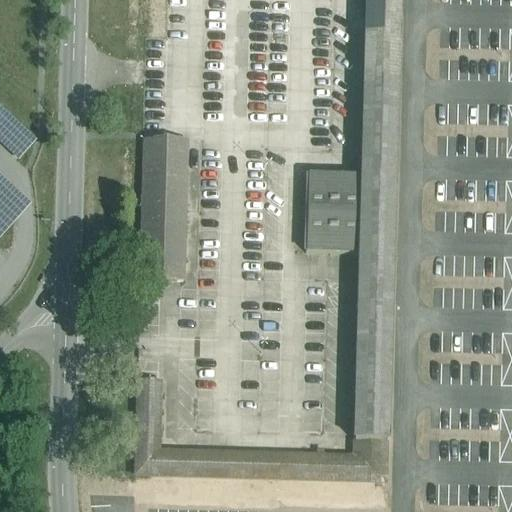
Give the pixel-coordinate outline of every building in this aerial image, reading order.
[(358,257),(353,459),(323,459),(323,453),(316,453),(316,459),(157,454),(159,384),(137,383),(134,478),(385,485),(398,0),(365,0),(360,179),(358,257)] [(0,146),(17,162),(35,143),(0,109),(0,146)] [(186,142),(144,141),(140,283),(182,284),(186,142)] [(360,179),(307,178),(305,255),(358,257),(360,179)] [(0,242),(25,216),(31,210),(25,204),(0,180),(0,242)]
